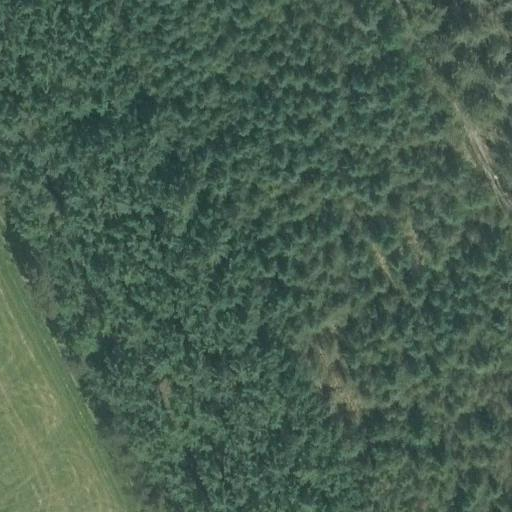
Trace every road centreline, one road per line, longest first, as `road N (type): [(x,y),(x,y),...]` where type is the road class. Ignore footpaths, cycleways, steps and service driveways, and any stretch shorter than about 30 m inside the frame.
road 1 (track): [(0,232),(141,511)]
road 2 (track): [(511,248),(385,0)]
